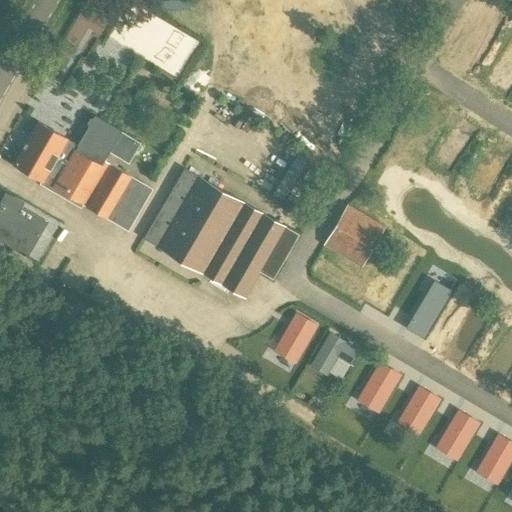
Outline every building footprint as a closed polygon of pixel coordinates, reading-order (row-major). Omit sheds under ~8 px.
[(465,71),(488,33),(467,20),(444,58),(465,71)] [(39,183),(64,198),(66,194),(127,230),(153,187),(134,176),(138,168),(128,162),(140,142),(95,115),(93,117),(90,118),(87,122),(88,126),(78,143),(37,120),(12,163),(41,181),(39,183)] [(272,280),(299,235),(184,168),(143,238),(243,296),(258,271),(272,280)] [(0,197),(0,240),(27,256),(47,221),(21,206),(23,202),(4,191),(0,197)] [(347,203),(323,245),(361,267),(385,226),(347,203)] [(424,338),(453,290),(435,280),(406,328),(424,338)] [(461,363),(493,317),(476,305),(445,351),(461,363)] [(296,362),(318,324),(297,311),(274,349),(296,362)] [(497,385),(511,364),(511,329),(480,374),(497,385)] [(329,332),(309,367),(326,376),(338,356),(350,362),(358,348),(329,332)] [(379,412),(401,374),(380,361),(358,399),(379,412)] [(419,436),(441,398),(420,386),(397,424),(419,436)] [(458,460),(480,422),(459,410),(436,447),(458,460)] [(497,484),(511,458),(511,442),(498,434),(475,472),(497,484)]
